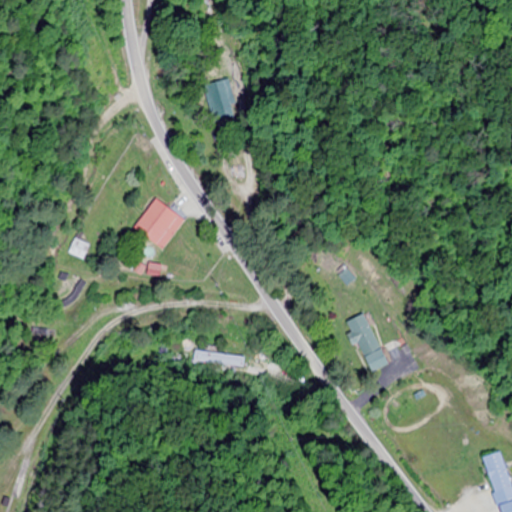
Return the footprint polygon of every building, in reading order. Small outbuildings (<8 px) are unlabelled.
[(212,124),(233,120),(226,81),(205,85),(212,124)] [(184,222),(153,200),(131,230),(162,252),(184,222)] [(88,246),(75,241),(70,255),(83,260),(88,246)] [(385,368),(365,315),(344,323),(365,376),(385,368)] [(479,459),(491,497),(498,494),(501,505),(493,507),(494,511),(511,511),(511,491),(499,453),(479,459)]
